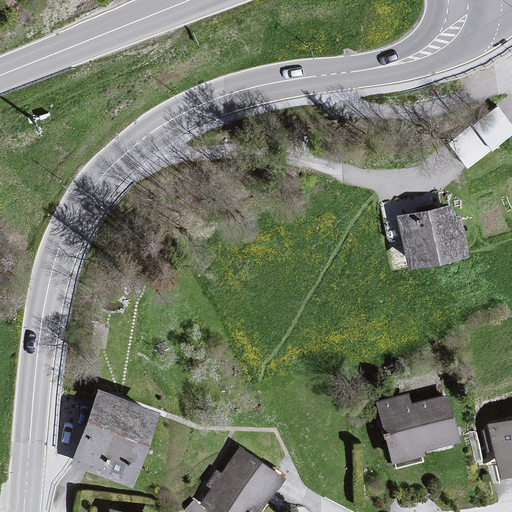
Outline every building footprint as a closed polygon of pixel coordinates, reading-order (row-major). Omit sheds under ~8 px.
[(511,115),(503,101),(449,133),(464,158),(511,128),(511,115)] [(448,202),(399,212),(408,254),(461,243),(455,213),(450,214),(448,202)] [(151,403),(99,386),(75,454),(127,472),(151,403)] [(406,392),(378,400),(393,453),(420,446),(419,442),(456,431),(445,393),(409,403),(406,392)] [(511,415),(490,421),(499,462),(511,459),(511,415)] [(254,511),(281,471),(239,445),(204,500),(221,511),(226,511),(254,511)]
